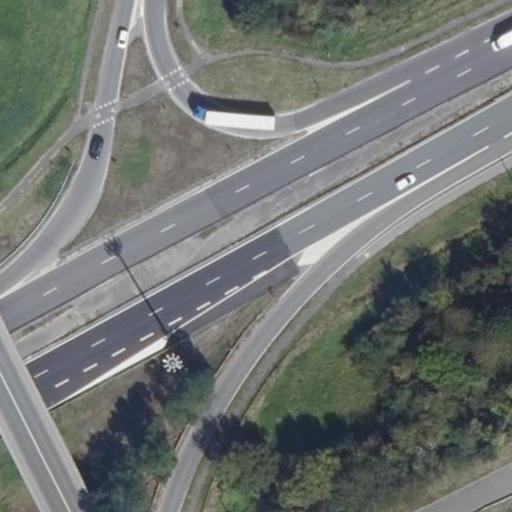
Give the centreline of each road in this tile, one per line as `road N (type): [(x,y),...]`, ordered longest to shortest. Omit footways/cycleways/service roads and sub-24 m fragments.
road 1 (primary): [(0,398),(511,118)]
road 2 (primary): [(167,511),(224,388),(273,317),(351,241),(493,153),(511,121)]
road 3 (primary): [(443,84),(0,321)]
road 4 (primary): [(443,84),(401,73),(284,126),(214,121),(187,104),(153,56),(149,0)]
road 5 (primary): [(130,0),(86,167),(62,220),(0,290)]
road 6 (tertiary): [(68,511),(0,376)]
